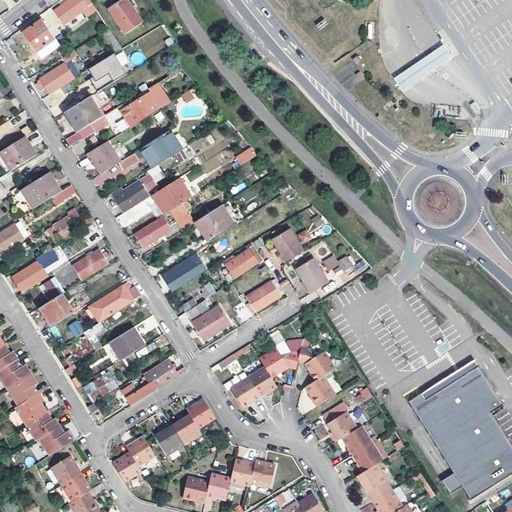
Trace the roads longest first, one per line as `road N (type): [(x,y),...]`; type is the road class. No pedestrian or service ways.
road 1 (residential): [(0,53),(198,369)]
road 2 (residential): [(342,511),(308,450),(236,427),(198,369)]
road 3 (secondary): [(293,61),(406,202)]
road 4 (residential): [(94,438),(0,285)]
road 5 (secondary): [(428,171),(293,61)]
road 6 (residential): [(94,438),(198,369)]
road 7 (residential): [(198,369),(301,304)]
